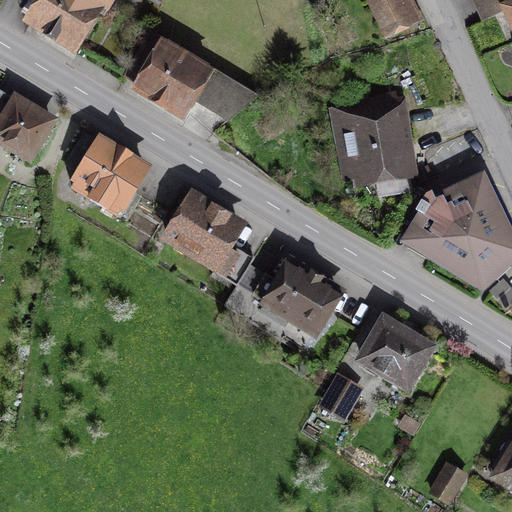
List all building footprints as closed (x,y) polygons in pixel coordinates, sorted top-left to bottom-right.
[(107,5),(109,0),(29,0),(40,7),(32,20),(73,46),(100,1),(107,5)] [(367,0),(386,39),(414,25),(402,0),(367,0)] [(511,0),(476,0),(485,19),(506,9),(511,22),(511,0)] [(209,106),(230,118),(256,96),(149,32),(129,69),(146,79),(141,87),(181,111),(203,76),(220,87),(209,106)] [(0,91),(0,141),(29,159),(51,122),(0,91)] [(383,114),(380,96),(331,109),(344,181),(363,176),(406,169),(397,112),(383,114)] [(84,171),(73,189),(115,215),(144,170),(84,133),(67,160),(84,171)] [(511,257),(511,244),(482,181),(429,207),(408,241),(481,285),(511,257)] [(212,271),(237,286),(253,259),(228,244),(239,227),(190,198),(167,237),(215,266),(212,271)] [(281,284),(265,275),(251,299),(311,335),(337,292),(292,265),(281,284)] [(511,301),(511,289),(503,280),(490,291),(505,308),(511,301)] [(407,388),(429,347),(384,321),(361,361),(407,388)] [(342,417),(357,390),(340,380),(324,406),(342,417)] [(493,469),(499,472),(496,477),(511,487),(511,450),(503,465),(497,462),(493,469)] [(451,466),(433,494),(447,503),(466,475),(451,466)]
